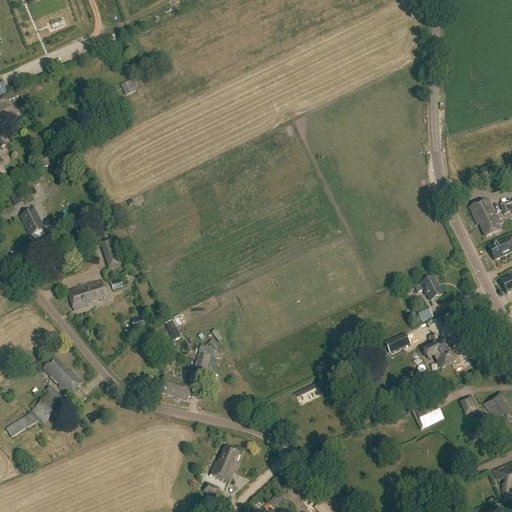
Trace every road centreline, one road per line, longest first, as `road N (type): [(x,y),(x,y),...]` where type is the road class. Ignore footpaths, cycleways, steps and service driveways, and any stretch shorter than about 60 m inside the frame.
road 1 (unclassified): [(345,511),(263,436),(132,398),(0,249)]
road 2 (tertiary): [(511,336),(448,203),(436,153),(434,0)]
road 3 (unclassified): [(401,511),(511,456)]
